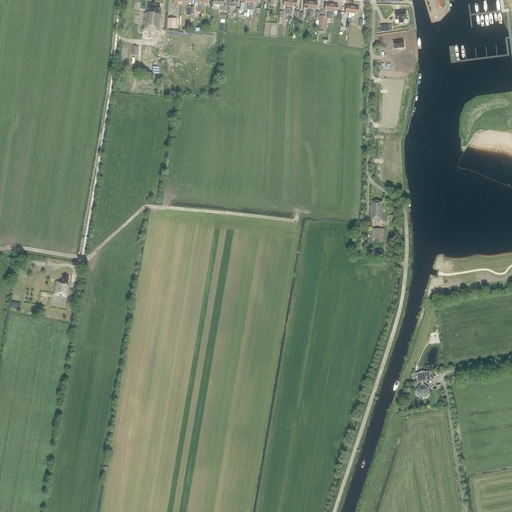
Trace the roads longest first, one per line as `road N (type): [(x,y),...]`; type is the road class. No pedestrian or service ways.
road 1 (track): [(334,511),(401,309),(406,228),(397,200)]
road 2 (track): [(119,0),(93,195),(81,260),(71,266)]
road 3 (unclassified): [(397,200),(367,174),(373,0)]
road 4 (track): [(511,360),(443,374),(464,511)]
